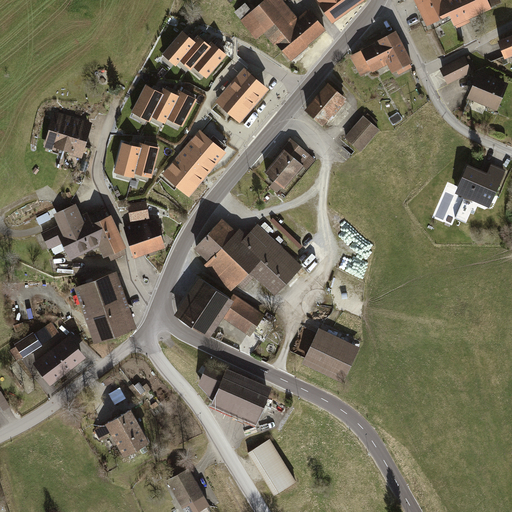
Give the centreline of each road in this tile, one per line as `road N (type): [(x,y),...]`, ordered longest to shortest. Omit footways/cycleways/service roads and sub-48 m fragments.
road 1 (tertiary): [(157,311),(197,220),(380,2)]
road 2 (tertiary): [(414,511),(353,420),(152,322)]
road 3 (residential): [(157,311),(134,279),(100,185),(114,107)]
road 4 (tertiary): [(261,511),(191,399),(142,341)]
road 5 (tertiary): [(0,437),(142,341)]
